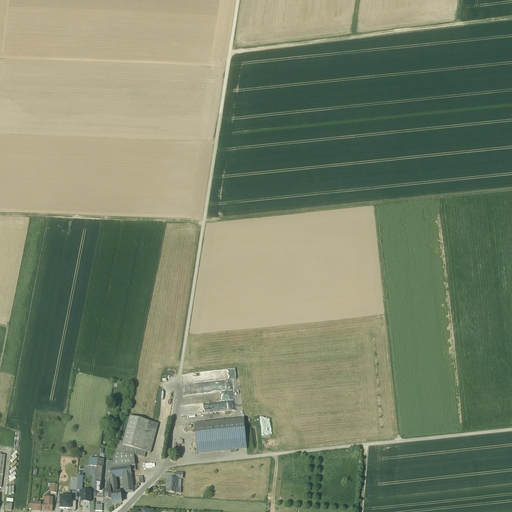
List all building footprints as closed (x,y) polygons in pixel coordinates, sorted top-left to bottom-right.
[(222,374),(223,381),(199,383),(200,393),(234,390),(233,380),(236,379),(235,370),(220,371),(220,375),(222,374)] [(188,415),(235,411),(234,401),(187,405),(188,415)] [(158,424),(130,417),(122,446),(146,452),(150,454),(158,424)] [(244,420),(194,425),(197,455),(247,450),(244,420)] [(146,452),(122,446),(120,452),(123,453),(124,454),(125,452),(134,455),(145,458),(146,452)] [(114,457),(112,469),(130,467),(135,466),(134,455),(124,454),(123,453),(120,452),(116,451),(114,457)] [(109,461),(98,460),(97,467),(96,477),(101,477),(107,478),(108,472),(108,469),(109,461)] [(130,467),(112,469),(111,473),(109,479),(115,478),(123,477),(132,476),(131,471),(130,467)] [(132,476),(123,477),(125,494),(133,492),(133,491),(133,487),(132,476)] [(121,492),(116,493),(116,489),(115,478),(109,479),(110,484),(111,494),(112,499),(112,504),(122,502),(121,492)] [(178,480),(167,479),(166,493),(180,494),(180,489),(177,489),(178,480)] [(82,491),(80,491),(79,498),(81,498),(81,502),(90,503),(91,492),(82,492),(82,491)] [(68,509),(70,509),(71,502),(71,498),(66,497),(66,496),(59,496),(59,503),(60,503),(59,509),(68,509)] [(50,511),(51,499),(45,499),(45,504),(43,504),(43,507),(40,507),(40,505),(38,504),(32,504),(32,506),(32,511),(45,511),(50,511)] [(68,510),(76,511),(76,502),(71,502),(70,509),(68,509),(68,510)]
